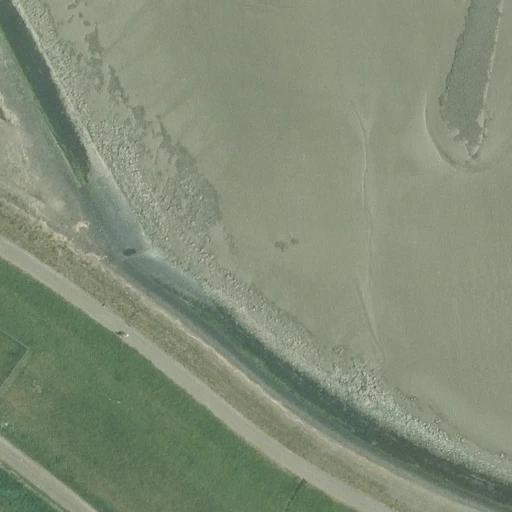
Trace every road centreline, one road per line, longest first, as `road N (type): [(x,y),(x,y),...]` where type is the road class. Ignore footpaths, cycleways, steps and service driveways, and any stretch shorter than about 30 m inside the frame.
road 1 (trunk): [(116,511),(130,0)]
road 2 (trunk): [(77,0),(64,511)]
